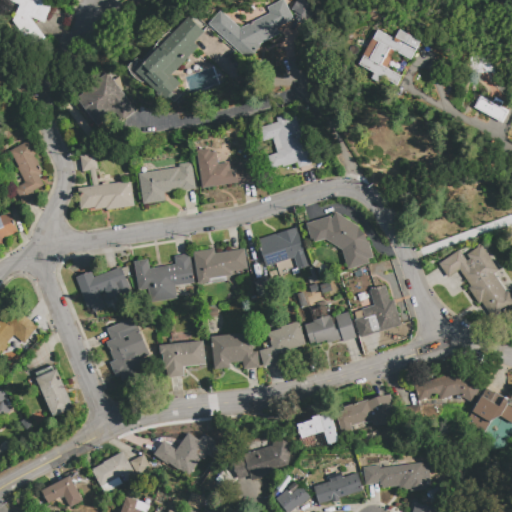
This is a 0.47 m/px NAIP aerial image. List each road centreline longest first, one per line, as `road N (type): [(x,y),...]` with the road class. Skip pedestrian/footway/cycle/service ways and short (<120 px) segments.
road 1 (residential): [(0,274),(43,247),(250,214),(349,188),(384,215),(442,339)]
road 2 (residential): [(0,487),(107,423),(272,398),(442,339),(511,349)]
road 3 (residential): [(97,11),(55,72),(45,105),(64,161),(43,247),(107,423)]
